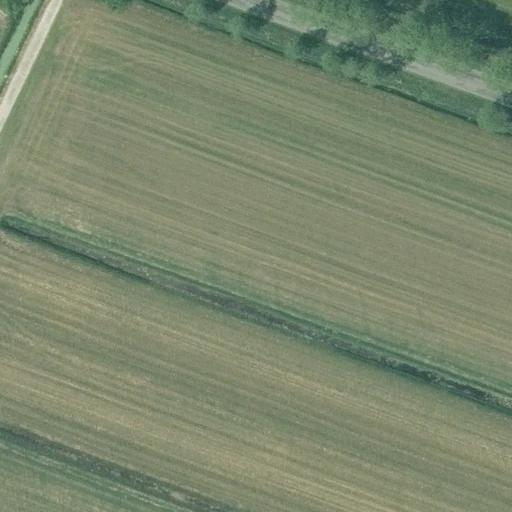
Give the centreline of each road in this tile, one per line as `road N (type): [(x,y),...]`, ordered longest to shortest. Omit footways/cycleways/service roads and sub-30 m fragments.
road 1 (tertiary): [(511,97),(244,0)]
road 2 (track): [(0,120),(56,0)]
